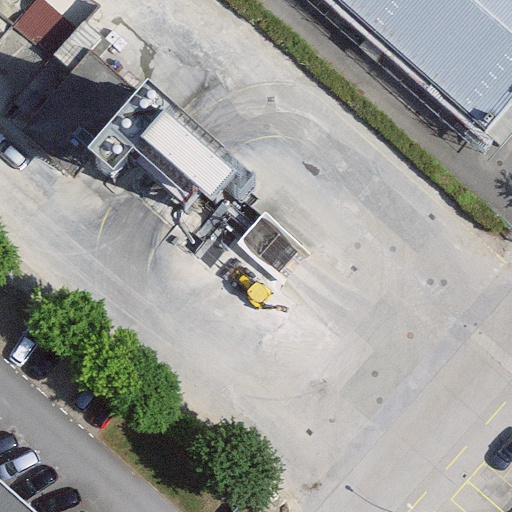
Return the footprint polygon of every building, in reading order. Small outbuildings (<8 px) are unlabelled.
[(0,0),(0,106),(0,107),(94,2),(90,0),(0,0)] [(511,0),(335,0),(478,130),(511,93),(511,0)] [(72,40),(16,104),(35,121),(22,136),(41,153),(111,74),(72,40)] [(111,74),(41,153),(73,181),(106,144),(143,102),(111,74)] [(106,144),(183,211),(219,170),(143,102),(106,144)] [(0,511),(27,511),(0,488),(0,511)]
